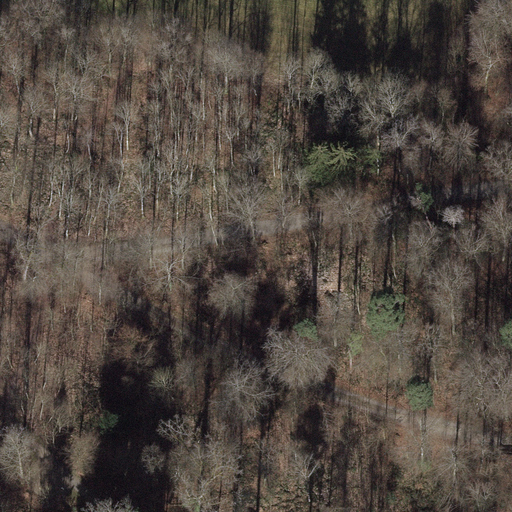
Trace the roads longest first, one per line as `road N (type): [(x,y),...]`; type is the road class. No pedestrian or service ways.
road 1 (track): [(0,226),(239,357),(511,447)]
road 2 (track): [(67,262),(511,187)]
